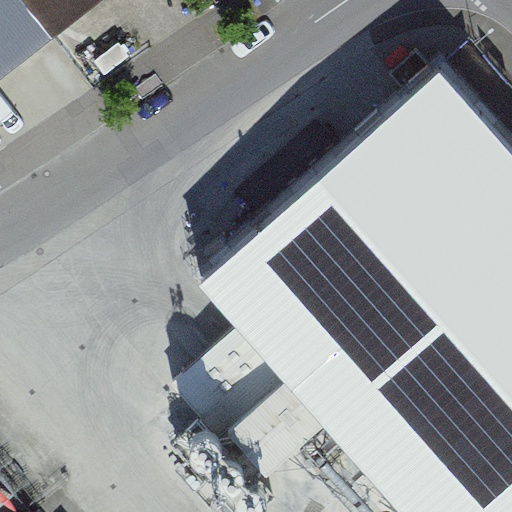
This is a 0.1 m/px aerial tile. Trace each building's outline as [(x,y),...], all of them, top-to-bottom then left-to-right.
[(0,0),(0,75),(53,34),(25,0),(0,0)] [(25,0),(53,34),(96,0),(25,0)] [(410,92),(435,69),(417,49),(391,72),(410,92)] [(510,511),(511,511),(511,145),(440,65),(435,69),(410,92),(344,150),(266,219),(203,276),(240,319),(329,417),(413,511),(510,511)] [(266,219),(344,150),(317,120),(239,189),(266,219)] [(329,417),(240,319),(185,368),(188,372),(176,382),(207,416),(180,441),(243,511),(258,511),(277,495),(259,475),(270,464),(273,467),(329,417)]
